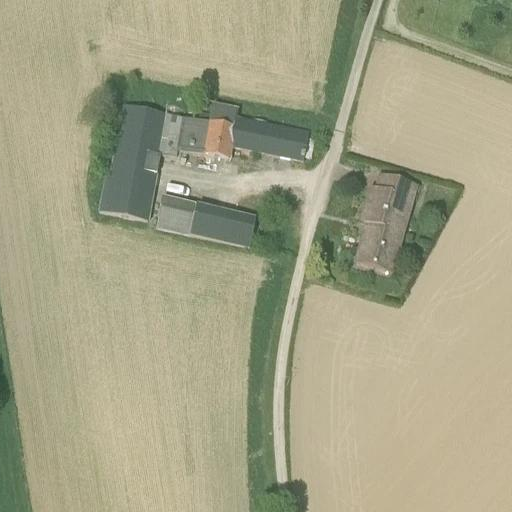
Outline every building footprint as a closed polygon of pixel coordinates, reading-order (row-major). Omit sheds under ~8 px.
[(175,160),(176,153),(182,120),(182,119),(123,108),(110,177),(154,185),(159,157),(175,160)] [(204,158),(210,125),(212,116),(200,114),(198,123),(182,120),(176,153),(204,158)] [(303,164),(308,134),(235,121),(233,129),(230,150),(303,164)] [(210,125),(204,158),(227,162),(230,150),(233,129),(210,125)] [(154,185),(110,177),(106,176),(98,215),(147,224),(154,185)] [(392,273),(416,188),(379,177),(374,191),(369,190),(359,225),(365,227),(354,263),(369,267),(368,268),(373,269),(374,268),(392,273)] [(249,250),(256,216),(163,197),(156,230),(249,250)]
